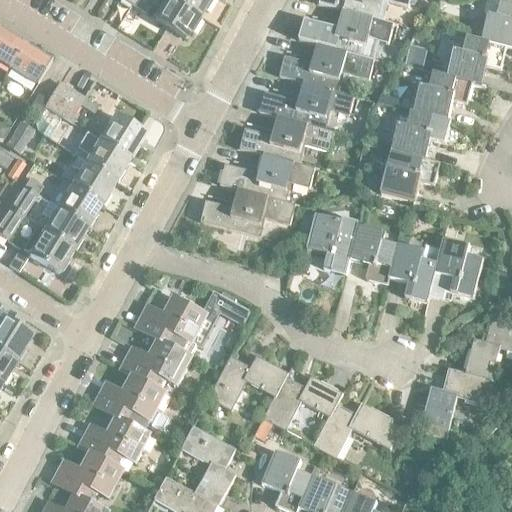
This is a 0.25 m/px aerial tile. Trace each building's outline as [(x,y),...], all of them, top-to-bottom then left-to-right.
[(152,7),(140,0),(136,0),(132,8),(146,16),(152,7)] [(198,20),(199,19),(168,0),(154,22),(185,41),(190,33),(193,35),(201,22),(198,20)] [(213,0),(168,0),(199,19),(203,12),(206,14),(214,0),(213,0)] [(378,22),(378,20),(382,3),(410,10),(412,0),(323,0),(322,9),(345,15),(346,14),(378,22)] [(442,0),(439,0),(434,4),(439,11),(447,6),(442,0)] [(489,16),(482,43),(507,50),(511,50),(511,5),(503,3),(499,19),(489,16)] [(302,45),(319,50),(320,48),(365,60),(365,58),(370,40),(390,46),(395,24),(378,20),(378,22),(346,14),(345,15),(341,33),(307,25),(302,45)] [(0,61),(10,68),(24,45),(22,47),(0,33),(0,61)] [(454,52),(447,78),(473,85),(483,88),(487,69),(502,72),(507,50),(482,43),(467,39),(463,54),(454,52)] [(23,48),(24,45),(10,68),(37,84),(36,86),(36,87),(52,62),(51,62),(49,64),(23,48)] [(339,95),(340,93),(344,75),(371,82),(376,61),(365,58),(365,60),(320,48),(319,50),(315,68),(287,61),(282,81),(305,87),(305,86),(339,95)] [(468,107),(473,85),(447,78),(433,75),(429,90),(422,89),(415,114),(449,122),(454,104),(468,107)] [(60,86),(45,109),(58,117),(72,93),(60,86)] [(356,97),(340,93),(339,95),(305,86),(305,87),(300,106),(267,97),(262,118),(279,122),(280,121),(325,132),(325,131),(330,112),(350,118),(356,97)] [(75,116),(80,107),(84,100),(72,93),(58,117),(73,126),(78,118),(75,116)] [(28,113),(38,119),(49,102),(39,96),(28,113)] [(84,100),(80,107),(94,115),(98,109),(84,100)] [(402,154),(402,155),(427,161),(427,160),(432,142),(446,146),(452,123),(449,122),(415,114),(413,114),(409,129),(399,127),(393,152),(402,154)] [(100,143),(130,160),(131,159),(132,160),(138,149),(137,149),(145,136),(116,118),(100,143)] [(241,155),(266,161),(266,160),(298,168),(299,166),(303,148),(330,155),(335,134),(325,131),(325,132),(280,121),(279,122),(275,140),(247,133),(241,155)] [(20,157),(35,133),(21,124),(5,148),(20,157)] [(100,143),(87,165),(117,184),(123,174),(122,173),(130,160),(100,143)] [(441,164),(427,160),(427,161),(402,155),(398,171),(388,169),(382,194),(417,203),(422,184),(436,187),(441,164)] [(73,188),(103,206),(109,196),(108,195),(116,183),(117,184),(87,165),(77,159),(71,168),(81,174),(73,188)] [(222,190),(239,194),(239,193),(284,204),(284,203),(289,185),(311,191),(316,171),(299,166),(298,168),(266,160),(266,161),(262,178),(227,169),(222,190)] [(7,178),(14,182),(15,184),(26,167),(17,161),(7,178)] [(30,180),(10,211),(22,219),(34,201),(39,204),(42,199),(37,197),(43,188),(30,180)] [(73,188),(59,210),(89,229),(95,219),(94,218),(102,206),(103,206),(73,188)] [(296,206),(284,203),(284,204),(239,193),(239,194),(235,211),(207,204),(202,225),(262,240),(267,221),(290,227),(296,206)] [(89,229),(59,210),(45,233),(75,251),(82,241),(80,240),(88,228),(89,229)] [(0,237),(7,242),(22,219),(10,211),(0,225),(0,237)] [(350,263),(357,236),(342,232),(344,223),(317,216),(308,251),(328,257),(324,270),(348,276),(352,263),(350,263)] [(350,263),(352,263),(370,268),(367,281),(390,287),(391,280),(390,280),(398,247),(384,243),(386,233),(360,227),(358,236),(357,236),(350,263)] [(75,251),(45,233),(39,229),(23,253),(29,258),(59,276),(61,273),(62,273),(68,263),(67,262),(74,251),(75,251)] [(446,294),(452,295),(474,301),(484,261),(483,261),(483,262),(467,258),(470,247),(444,241),(441,253),(429,298),(430,298),(444,302),(446,294)] [(428,305),(430,298),(429,298),(441,253),(426,249),(426,252),(400,246),(399,247),(398,247),(390,280),(391,280),(410,285),(407,300),(428,305)] [(19,274),(29,258),(23,253),(19,251),(9,268),(19,274)] [(136,330),(192,360),(192,359),(191,358),(197,347),(193,345),(208,317),(175,300),(166,317),(148,307),(136,330)] [(5,313),(0,321),(0,353),(15,362),(16,361),(17,362),(24,351),(23,350),(30,338),(18,330),(22,323),(5,313)] [(476,341),(468,376),(495,383),(495,382),(503,349),(511,351),(511,327),(494,323),(489,344),(476,341)] [(132,349),(121,371),(166,395),(166,394),(161,391),(166,382),(177,388),(192,360),(136,330),(135,331),(158,343),(150,358),(132,349)] [(8,375),(15,362),(0,353),(0,384),(1,385),(3,386),(9,375),(8,375)] [(263,398),(275,404),(288,379),(290,376),(258,359),(252,370),(232,360),(209,402),(230,413),(246,384),(265,394),(263,398)] [(107,385),(95,407),(150,437),(151,436),(134,427),(139,418),(151,424),(166,395),(121,371),(120,372),(132,379),(124,394),(107,385)] [(495,383),(468,376),(451,372),(446,393),(433,390),(424,425),(432,427),(429,437),(452,443),(458,420),(454,419),(459,398),(491,405),(497,383),(495,382),(495,383)] [(288,379),(275,404),(265,422),(285,433),(301,404),(319,414),(317,417),(329,424),(339,406),(344,396),(312,379),(307,389),(288,379)] [(395,424),(385,418),(363,407),(358,417),(339,406),(329,424),(316,449),(336,460),(351,431),(391,452),(402,432),(393,427),(395,424)] [(91,427),(79,449),(119,470),(119,469),(124,460),(135,466),(150,437),(95,407),(94,409),(117,420),(108,436),(91,427)] [(192,494),(225,511),(227,511),(220,507),(236,478),(226,472),(237,452),(194,430),(183,451),(212,466),(202,486),(198,484),(192,494)] [(65,463),(53,485),(103,511),(106,511),(93,504),(98,495),(109,500),(124,472),(119,469),(119,470),(79,449),(78,450),(90,457),(82,472),(65,463)] [(285,511),(300,511),(301,511),(300,511),(313,480),(299,474),(303,465),(277,454),(263,486),(282,494),(277,508),(285,511)] [(300,511),(301,511),(346,511),(347,511),(346,511),(332,505),(339,489),(314,479),(313,480),(300,511)] [(225,511),(192,494),(167,481),(156,501),(175,511),(225,511)] [(103,511),(53,485),(53,486),(75,498),(67,511),(64,511),(50,504),(45,511),(103,511)] [(346,511),(376,511),(379,506),(353,495),(346,511),(347,511),(346,511)]
